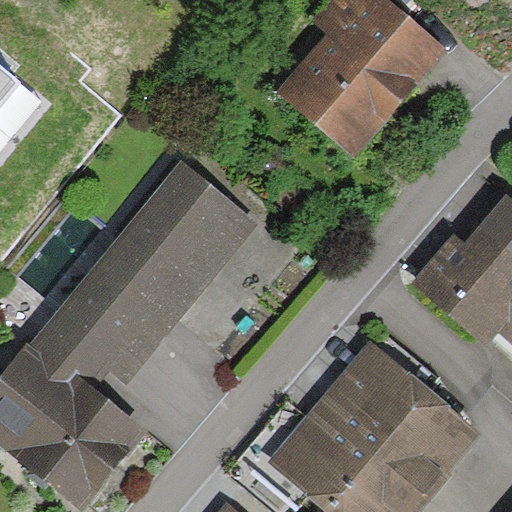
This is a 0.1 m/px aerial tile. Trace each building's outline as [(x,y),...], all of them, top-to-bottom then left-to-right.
[(278,92),(357,162),(452,55),(389,0),(330,0),(311,22),(327,36),(278,92)] [(0,106),(20,82),(0,65),(0,106)] [(73,511),(78,511),(144,431),(107,401),(255,222),(182,162),(0,383),(0,452),(10,461),(39,484),(73,511)] [(511,194),(425,288),(491,350),(510,330),(511,331),(511,194)] [(379,343),(277,459),(337,511),(418,511),(486,435),(379,343)]
